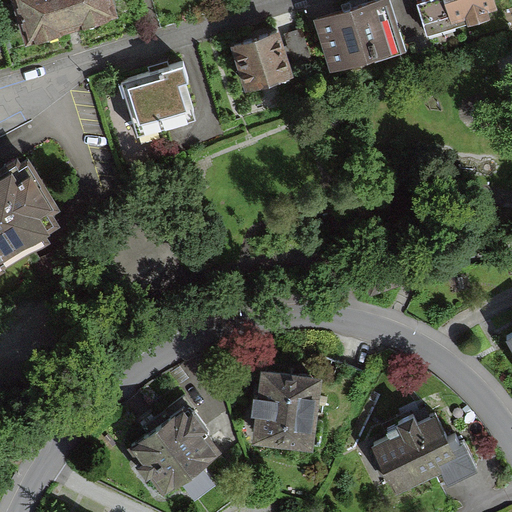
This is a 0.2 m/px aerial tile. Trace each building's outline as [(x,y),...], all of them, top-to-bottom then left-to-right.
[(8,0),(22,40),(112,8),(109,0),(8,0)] [(331,0),(309,7),(325,57),(406,32),(395,0),(331,0)] [(414,0),(424,31),(501,7),(498,0),(414,0)] [(232,37),(246,89),(296,76),(282,24),(232,37)] [(118,77),(138,131),(193,111),(173,57),(118,77)] [(0,158),(0,265),(68,222),(19,146),(0,158)] [(511,334),(503,340),(511,355),(511,334)] [(248,440),(307,446),(314,368),(255,363),(248,440)] [(119,444),(157,493),(218,446),(180,397),(119,444)] [(357,441),(383,495),(465,455),(439,401),(357,441)]
